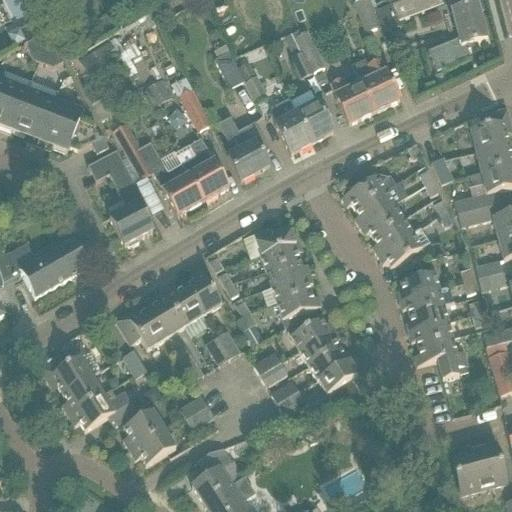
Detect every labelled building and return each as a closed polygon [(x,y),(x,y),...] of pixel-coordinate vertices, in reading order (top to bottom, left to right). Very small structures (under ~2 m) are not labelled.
[(369,0),(354,5),(364,33),(365,36),(380,31),(379,28),(374,16),(369,0)] [(390,10),(374,16),(379,28),(380,31),(380,33),(382,37),(388,35),(387,34),(399,29),(396,24),(443,6),(441,0),(414,0),(406,3),(405,4),(390,10)] [(386,0),(390,10),(405,4),(403,0),(386,0)] [(458,43),(428,56),(429,58),(436,76),(456,67),(469,61),(466,51),(473,49),(472,47),(486,43),(477,8),(475,8),(472,0),(457,0),(448,3),(452,15),(450,15),(458,43)] [(108,19),(86,32),(93,45),(115,33),(108,19)] [(44,20),(33,25),(38,37),(50,31),(44,20)] [(19,32),(6,38),(12,50),(24,44),(19,32)] [(52,73),(62,67),(52,47),(57,44),(51,33),(23,49),(32,64),(52,73)] [(302,57),(314,51),(306,36),(295,41),(302,57)] [(110,44),(78,64),(82,71),(114,52),(110,44)] [(314,51),(302,57),(313,77),(324,72),(314,51)] [(244,86),(244,85),(228,56),(214,63),(229,93),(244,86)] [(313,77),(302,57),(291,62),(301,83),(313,77)] [(364,64),(351,70),(352,72),(360,89),(373,117),(399,105),(386,77),(384,77),(378,64),(367,69),(364,64)] [(244,85),(254,79),(247,65),(237,71),(244,85)] [(0,131),(11,136),(28,91),(0,80),(0,131)] [(255,81),(244,86),(255,107),(265,101),(255,81)] [(373,117),(360,89),(347,95),(341,81),(330,86),(329,87),(332,94),(335,101),(334,101),(348,129),(373,117)] [(161,84),(147,92),(157,110),(171,102),(161,84)] [(28,91),(11,136),(38,146),(54,106),(58,96),(30,85),(28,91)] [(191,95),(178,101),(196,136),(209,130),(191,95)] [(311,148),(296,118),(288,104),(270,113),(274,129),(290,159),(311,148)] [(82,117),(54,106),(38,146),(66,157),(68,152),(78,156),(91,149),(96,159),(108,153),(102,142),(99,144),(93,133),(95,128),(80,122),(82,117)] [(317,107),(296,118),(311,148),(333,137),(317,107)] [(475,157),(508,149),(506,140),(511,137),(506,115),(506,114),(478,121),(481,133),(469,136),(475,157)] [(269,171),(262,158),(269,154),(254,127),(237,136),(230,122),(218,128),(228,148),(234,145),(239,154),(226,161),(239,187),(269,171)] [(181,170),(167,178),(150,148),(140,153),(126,129),(113,136),(114,137),(141,185),(153,179),(162,195),(161,195),(177,222),(203,207),(181,170)] [(195,162),(181,170),(203,207),(229,192),(213,165),(213,166),(200,143),(188,150),(195,162)] [(508,149),(475,157),(481,179),(511,170),(511,157),(510,158),(508,149)] [(420,162),(415,150),(407,154),(413,165),(420,162)] [(131,211),(109,223),(123,251),(127,250),(128,252),(138,247),(137,244),(152,236),(145,223),(150,220),(116,156),(87,171),(95,187),(108,180),(122,206),(127,204),(131,211)] [(443,162),(432,167),(442,191),(453,186),(443,162)] [(511,170),(481,179),(466,183),(468,193),(483,189),(486,201),(511,193),(511,170)] [(425,192),(433,188),(427,176),(419,179),(425,192)] [(389,181),(373,177),(358,186),(361,190),(352,196),(349,192),(342,197),(343,197),(345,201),(341,203),(346,212),(350,209),(354,215),(395,190),(389,181)] [(398,188),(395,190),(354,215),(358,221),(354,224),(359,232),(393,211),(407,202),(398,188)] [(433,188),(425,192),(429,201),(437,198),(433,188)] [(486,200),(455,207),(459,220),(489,212),(486,200)] [(438,222),(446,219),(441,207),(433,211),(438,222)] [(489,212),(459,220),(462,233),(492,225),(497,245),(511,240),(511,217),(510,218),(507,207),(489,212)] [(402,225),(393,211),(359,232),(364,240),(368,238),(372,244),(402,225)] [(446,219),(438,222),(443,233),(451,229),(446,219)] [(402,225),(372,244),(376,250),(372,253),(377,261),(411,239),(402,225)] [(260,261),(298,248),(295,239),(291,240),(289,233),(271,239),(269,234),(253,240),(260,261)] [(411,239),(377,261),(382,269),(386,266),(390,273),(407,262),(420,254),(421,253),(430,265),(445,261),(437,248),(430,249),(420,233),(411,239)] [(511,240),(497,245),(502,266),(511,263),(511,240)] [(0,262),(0,281),(3,289),(21,279),(34,303),(62,288),(89,272),(73,244),(46,260),(35,266),(28,270),(20,251),(11,257),(0,262)] [(298,248),(260,261),(266,277),(299,265),(296,258),(301,257),(298,248)] [(214,277),(222,273),(216,263),(208,268),(214,277)] [(299,265),(266,277),(272,293),(309,279),(306,270),(301,272),(299,265)] [(478,287),(502,281),(498,268),(475,274),(478,287)] [(416,279),(417,283),(399,287),(401,295),(397,296),(399,306),(438,295),(433,274),(416,279)] [(192,287),(184,292),(202,321),(221,309),(200,275),(189,281),(192,287)] [(462,289),(471,287),(467,275),(459,277),(462,289)] [(223,293),(231,288),(224,277),(217,282),(223,293)] [(309,279),(272,293),(277,308),(310,297),(308,290),(312,288),(309,279)] [(505,294),(502,281),(478,287),(482,299),(505,294)] [(471,287),(462,289),(465,301),(474,299),(471,287)] [(231,288),(223,293),(230,304),(238,299),(231,288)] [(202,321),(184,292),(176,297),(173,291),(162,298),(183,332),(202,321)] [(438,295),(399,306),(402,315),(406,314),(408,321),(443,311),(438,295)] [(310,297),(277,308),(283,325),(320,312),(317,302),(312,304),(310,297)] [(183,332),(162,298),(152,304),(155,309),(147,314),(165,343),(183,332)] [(241,323),(249,318),(242,307),(234,311),(241,323)] [(471,322),(479,320),(476,308),(468,310),(471,322)] [(443,311),(408,321),(410,328),(405,329),(408,339),(447,328),(443,311)] [(165,343),(147,314),(139,319),(136,314),(115,327),(129,350),(139,344),(146,355),(165,343)] [(241,323),(237,325),(244,336),(256,329),(249,318),(241,323)] [(479,320),(471,322),(474,333),(482,331),(479,320)] [(305,333),(303,330),(287,337),(299,357),(334,336),(329,328),(325,330),(320,323),(305,333)] [(447,328),(408,339),(410,347),(415,346),(417,353),(452,344),(447,328)] [(511,331),(491,337),(495,351),(511,346),(511,331)] [(238,357),(225,336),(214,342),(226,364),(238,357)] [(339,344),(334,336),(299,357),(308,371),(339,353),(335,346),(339,344)] [(491,337),(482,339),(483,341),(486,353),(495,351),(491,337)] [(214,342),(203,349),(216,370),(226,364),(214,342)] [(452,344),(417,353),(419,360),(414,361),(417,371),(436,366),(442,385),(469,378),(463,357),(456,359),(452,344)] [(62,359),(38,373),(51,394),(57,391),(61,397),(89,381),(89,382),(100,376),(89,357),(85,359),(79,349),(73,352),(69,345),(58,352),(62,359)] [(342,359),(339,353),(308,371),(317,386),(351,364),(346,356),(342,359)] [(132,355),(120,362),(134,384),(146,377),(132,355)] [(201,380),(188,358),(177,365),(190,386),(201,380)] [(259,382),(280,369),(274,358),(252,371),(259,382)] [(511,373),(507,358),(488,363),(498,402),(500,402),(509,399),(511,398),(511,373)] [(356,372),(351,364),(317,386),(318,385),(332,409),(362,397),(354,383),(357,381),(353,374),(356,372)] [(287,379),(280,369),(259,382),(266,392),(287,379)] [(89,381),(61,397),(67,407),(61,411),(67,421),(100,400),(89,382),(89,381)] [(277,411),(298,397),(291,387),(270,400),(277,411)] [(110,394),(100,400),(67,421),(74,431),(79,428),(85,436),(107,423),(112,432),(135,418),(122,397),(114,402),(110,394)] [(306,410),(298,397),(277,411),(285,423),(306,410)] [(500,402),(498,402),(500,411),(502,414),(511,411),(511,410),(509,399),(500,402)] [(199,400),(178,413),(185,424),(206,411),(199,400)] [(206,411),(185,424),(191,434),(212,422),(206,411)] [(151,415),(139,422),(122,433),(128,442),(122,445),(128,455),(162,434),(151,415)] [(162,434),(128,455),(135,465),(140,462),(146,471),(174,453),(162,434)] [(505,489),(500,469),(495,449),(477,454),(478,458),(451,465),(456,484),(460,499),(505,489)] [(208,480),(191,492),(204,511),(243,511),(242,509),(255,500),(232,464),(230,466),(223,455),(208,458),(197,465),(208,480)]
